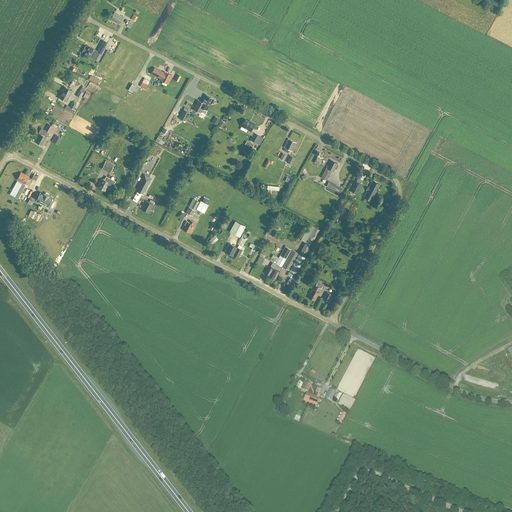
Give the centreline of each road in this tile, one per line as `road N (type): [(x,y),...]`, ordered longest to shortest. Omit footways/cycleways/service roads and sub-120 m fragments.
road 1 (unclassified): [(331,322),(397,202),(394,178),(83,16)]
road 2 (unclassified): [(331,322),(7,153)]
road 3 (trunk): [(187,511),(0,270)]
road 4 (unclassified): [(331,322),(475,397),(511,401)]
road 5 (track): [(336,511),(361,471),(464,511)]
road 6 (unclassified): [(7,153),(83,16)]
